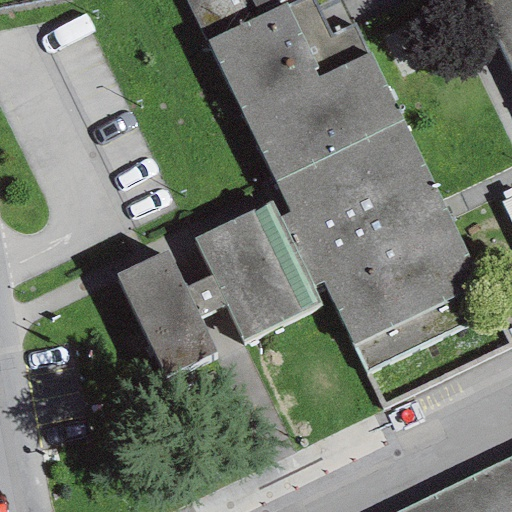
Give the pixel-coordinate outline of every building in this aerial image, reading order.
[(251,19),(206,41),(290,214),(279,219),(270,202),(194,238),(213,277),(185,291),(165,249),(113,274),(163,377),(216,351),(199,318),(224,306),(242,343),(322,304),(313,286),(322,281),(366,372),(469,323),(455,293),(480,281),(370,54),(368,55),(353,24),(329,35),(312,0),(304,0),(287,8),(285,3),(251,19)] [(238,0),(183,0),(198,30),(242,8),(238,0)] [(250,0),(256,11),(280,0),(250,0)] [(511,0),(477,0),(511,73),(511,0)] [(511,511),(511,445),(375,511),(511,511)]
